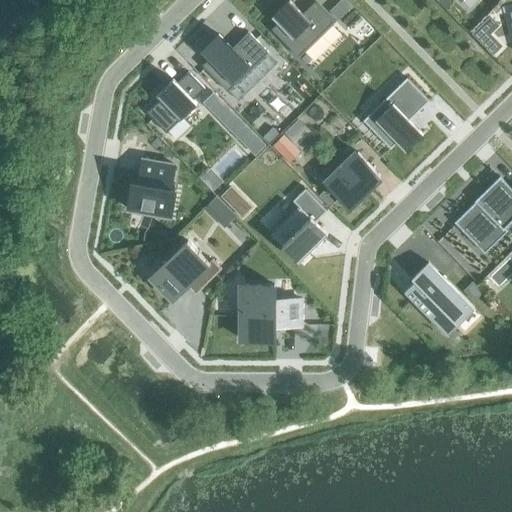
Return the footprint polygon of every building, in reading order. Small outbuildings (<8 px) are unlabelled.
[(277,23),(271,30),(298,58),(334,23),(315,2),(302,14),(289,0),(271,17),(277,23)] [(346,0),(340,0),(336,4),(345,13),(352,6),(346,0)] [(218,35),(200,52),(208,60),(202,66),(227,92),(268,52),(248,32),(232,48),(218,35)] [(489,33),(480,42),(485,47),(494,38),(489,33)] [(159,100),(146,113),(166,133),(179,120),(180,121),(197,104),(193,100),(204,89),(188,72),(177,83),(173,79),(155,96),(159,100)] [(407,78),(362,121),(390,149),(396,143),(405,152),(423,134),(409,121),(429,101),(407,78)] [(223,102),(213,113),(230,130),(241,119),(223,102)] [(272,128),(263,137),(268,143),(278,134),(272,128)] [(257,135),(246,146),(255,155),(266,144),(257,135)] [(283,135),(272,146),(289,163),(300,152),(283,135)] [(380,176),(357,152),(347,162),(345,160),(333,172),(335,174),(325,184),(348,207),(380,176)] [(136,178),(131,206),(172,213),(177,186),(171,185),(172,177),(174,177),(177,162),(144,156),(141,171),(143,172),(141,179),(136,178)] [(476,202),(454,223),(477,246),(498,225),(504,231),(511,222),(511,188),(511,189),(499,177),(485,191),(486,193),(481,198),(480,196),(474,201),(476,202)] [(292,201),(264,228),(292,257),(321,228),(309,216),(321,205),(299,183),(286,195),(292,201)] [(323,191),(317,198),(327,208),(333,201),(323,191)] [(215,197),(204,209),(225,228),(235,216),(215,197)] [(163,265),(150,277),(173,300),(192,281),(200,290),(221,269),(212,259),(209,263),(187,241),(175,253),(173,252),(161,263),(163,265)] [(414,282),(404,292),(416,305),(417,305),(432,320),(442,310),(457,326),(474,309),(444,279),(444,280),(428,263),(416,275),(419,279),(415,283),(414,282)] [(472,281),(463,291),(474,302),(483,293),(472,281)] [(240,308),(240,340),(274,340),(274,326),(300,326),(300,299),(274,300),(274,285),(244,285),(244,308),(240,308)]
